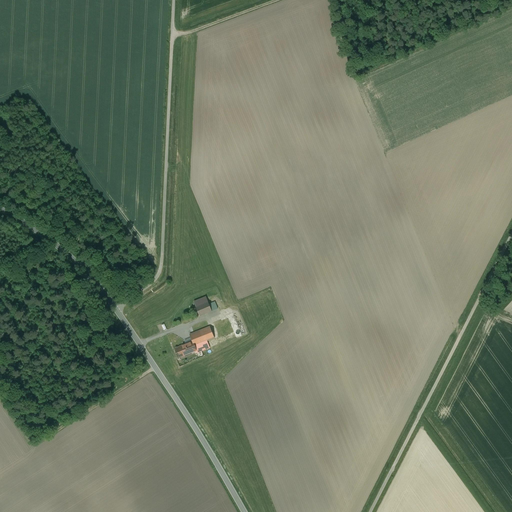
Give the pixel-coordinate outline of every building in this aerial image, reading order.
[(206,297),(194,302),(196,307),(208,302),(206,297)] [(208,302),(196,307),(197,310),(198,311),(200,316),(212,311),(209,305),(208,302)] [(215,303),(209,305),(212,311),(218,309),(215,303)] [(210,327),(190,335),(193,342),(194,346),(214,338),(210,327)] [(214,338),(194,346),(196,351),(197,353),(208,348),(217,345),(214,338)] [(186,345),(182,346),(181,346),(179,346),(179,347),(176,349),(179,357),(184,355),(196,351),(194,346),(193,342),(186,345)]
